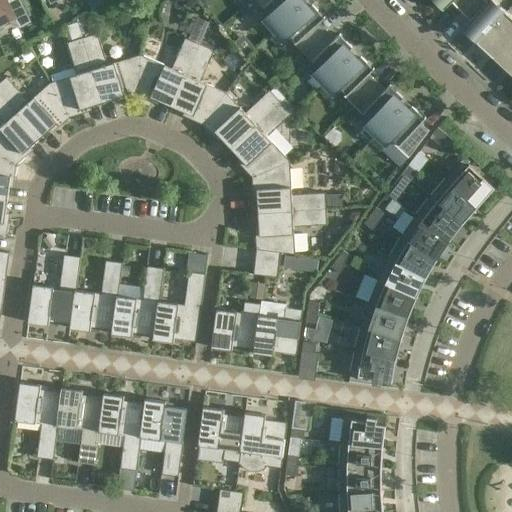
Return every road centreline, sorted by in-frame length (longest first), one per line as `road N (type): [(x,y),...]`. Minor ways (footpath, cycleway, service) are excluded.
road 1 (residential): [(32,211),(182,235),(210,232),(222,200),(203,163),(173,140),(134,129),(96,137),(43,181)]
road 2 (residential): [(511,133),(376,0)]
road 3 (residential): [(32,211),(12,349)]
road 4 (residential): [(454,395),(462,351),(511,271)]
road 5 (residential): [(133,509),(0,493)]
